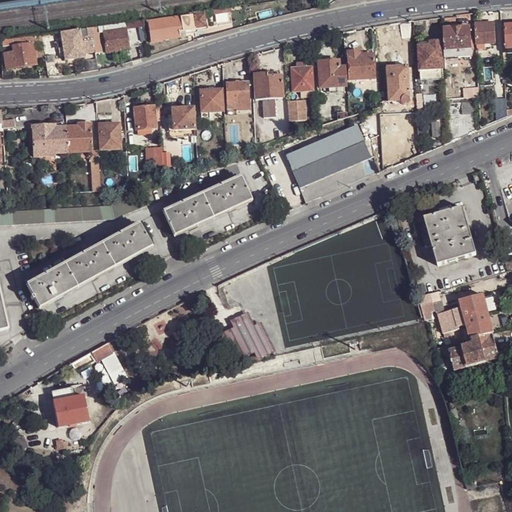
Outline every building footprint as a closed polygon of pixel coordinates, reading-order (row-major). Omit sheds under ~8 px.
[(147,19),(150,40),(160,39),(160,37),(179,35),(178,30),(193,28),(194,26),(204,25),(202,10),(147,19)] [(495,42),(494,23),(474,24),(476,44),(477,44),(482,44),(495,42)] [(374,26),(376,44),(388,43),(386,24),(378,26),(374,26)] [(103,31),(106,51),(115,50),(115,48),(138,44),(135,26),(103,31)] [(471,48),(470,27),(443,29),(444,51),(460,49),(471,48)] [(61,38),(81,34),(80,29),(60,33),(61,38)] [(32,42),(42,40),(41,32),(2,38),(2,40),(3,45),(13,44),(14,52),(2,54),(5,68),(35,63),(34,58),(33,51),(32,42)] [(81,34),(61,38),(65,60),(85,57),(84,53),(94,51),(93,43),(93,40),(88,40),(88,41),(82,42),(81,34)] [(441,41),(418,42),(420,69),(443,68),(441,41)] [(472,56),(471,48),(460,49),(460,57),(472,56)] [(460,57),(460,49),(444,51),(445,58),(460,57)] [(348,81),(373,79),(371,55),(358,56),(358,53),(346,54),(348,81)] [(319,88),(344,86),(343,67),(337,67),(337,60),(317,62),(319,88)] [(57,76),(55,62),(46,63),(48,76),(57,76)] [(39,66),(39,76),(48,76),(46,63),(41,63),(39,66)] [(385,67),(388,102),(398,102),(400,101),(401,104),(404,105),(407,105),(409,103),(410,99),(407,65),(385,67)] [(312,91),(310,68),(304,69),(295,69),(291,69),(293,92),(300,91),(312,91)] [(443,68),(420,69),(420,81),(444,80),(443,68)] [(255,100),(282,99),(280,75),(267,76),(267,73),(253,73),(255,100)] [(224,83),(226,110),(235,110),(235,112),(249,112),(248,81),(224,83)] [(222,111),(221,89),(200,90),(201,111),(222,111)] [(464,90),(464,98),(479,97),(479,89),(464,90)] [(111,98),(95,102),(96,113),(112,112),(111,98)] [(480,130),(478,99),(454,101),(456,140),(462,137),(480,130)] [(289,116),(289,122),(306,121),(305,100),(288,102),(289,116)] [(398,102),(388,102),(388,112),(399,111),(398,102)] [(193,127),(191,104),(170,106),(171,129),(193,127)] [(496,105),(497,116),(504,115),(504,105),(496,105)] [(158,106),(134,108),(135,130),(137,130),(151,129),(155,129),(154,121),(157,121),(159,121),(158,106)] [(444,145),(441,119),(434,120),(436,149),(444,145)] [(15,120),(2,121),(3,129),(16,128),(15,120)] [(287,154),(294,171),(364,140),(356,123),(287,154)] [(32,126),(34,157),(45,156),(45,154),(67,153),(66,128),(53,128),(53,125),(32,126)] [(90,151),(89,127),(66,128),(67,153),(90,151)] [(119,150),(118,127),(99,128),(100,151),(119,150)] [(171,129),(172,137),(194,136),(193,127),(171,129)] [(294,171),(302,188),(372,157),(366,144),(364,140),(294,171)] [(154,166),(162,166),(161,147),(146,148),(146,161),(154,160),(154,166)] [(92,192),(99,191),(98,151),(90,151),(92,192)] [(85,190),(84,167),(72,168),(73,190),(85,190)] [(249,198),(241,180),(164,215),(173,234),(249,198)] [(0,212),(0,226),(114,220),(149,205),(143,192),(109,207),(0,212)] [(477,256),(464,208),(426,219),(434,246),(439,266),(477,256)] [(150,247),(139,226),(27,287),(38,308),(150,247)] [(452,311),(447,290),(432,295),(436,308),(439,312),(441,315),(452,311)] [(436,308),(432,295),(424,298),(429,315),(439,312),(436,308)] [(495,335),(484,295),(462,301),(463,308),(468,324),(472,341),(495,335)] [(441,315),(445,334),(452,331),(461,330),(460,326),(463,325),(468,324),(463,308),(452,311),(441,315)] [(246,315),(232,321),(236,328),(222,335),(229,349),(236,346),(243,359),(256,353),(259,358),(272,351),(260,325),(253,328),(246,315)] [(496,338),(495,335),(472,341),(473,346),(478,366),(501,360),(496,338)] [(113,354),(107,343),(92,352),(97,362),(113,354)] [(478,366),(473,346),(451,352),(455,366),(456,372),(478,366)] [(437,350),(442,369),(455,366),(451,352),(449,347),(437,350)] [(214,388),(327,365),(322,348),(211,374),(214,388)] [(70,389),(51,393),(53,403),(52,403),(57,428),(69,426),(76,424),(88,422),(84,398),(86,398),(84,388),(71,390),(70,389)] [(457,408),(450,409),(453,420),(459,419),(457,408)] [(464,420),(454,422),(456,429),(466,427),(464,420)] [(470,452),(461,453),(463,461),(471,459),(470,452)]
